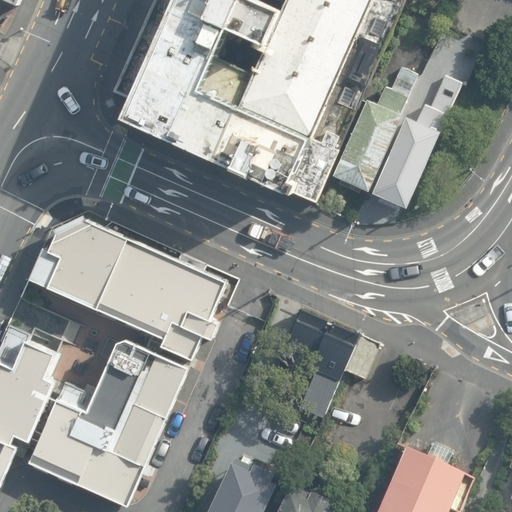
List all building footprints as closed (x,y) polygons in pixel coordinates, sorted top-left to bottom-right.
[(156,0),(118,89),(141,100),(133,117),(322,206),(411,0),(156,0)] [(422,75),(387,62),(337,174),(373,189),(405,115),(422,75)] [(409,205),(441,130),(405,115),(373,189),(409,205)] [(199,357),(228,290),(70,213),(36,282),(199,357)] [(302,307),(355,328),(360,315),(307,294),(302,307)] [(48,376),(60,351),(15,327),(0,360),(0,488),(18,437),(32,440),(58,381),(48,376)] [(387,344),(366,334),(351,370),(373,379),(387,344)] [(134,501),(194,365),(132,336),(119,341),(92,410),(61,400),(34,460),(134,501)] [(463,511),(479,476),(407,446),(379,511),(454,511),(456,511),(463,511)] [(271,511),(285,481),(243,463),(219,511),(271,511)] [(344,511),(346,508),(299,490),(287,511),(344,511)]
